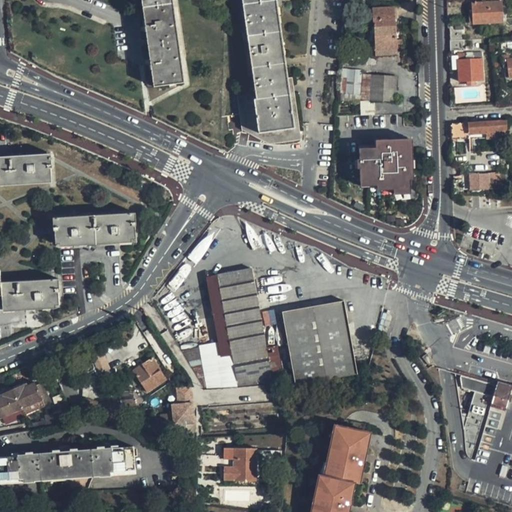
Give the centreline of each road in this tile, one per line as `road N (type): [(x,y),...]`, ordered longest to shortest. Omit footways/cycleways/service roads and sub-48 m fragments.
road 1 (residential): [(225,172),(128,299),(0,361)]
road 2 (primary): [(225,172),(130,122),(0,71)]
road 3 (primary): [(431,257),(309,211)]
